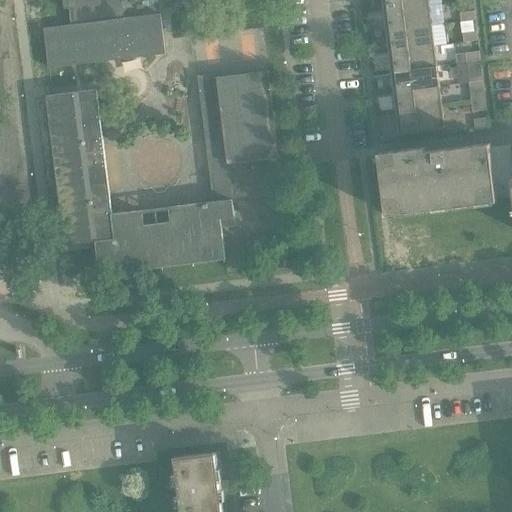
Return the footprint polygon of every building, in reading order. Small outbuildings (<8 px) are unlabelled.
[(123,19),(121,2),(127,2),(126,0),(63,0),(64,9),(70,9),(72,25),(44,29),(49,68),(165,54),(160,15),(123,19)] [(383,12),(424,7),(430,6),(429,0),(387,0),(387,2),(382,2),(383,12)] [(433,5),(436,23),(446,22),(444,3),(433,5)] [(386,32),(426,27),(433,26),(430,6),(424,7),(383,12),(383,13),(389,12),(390,22),(385,23),(386,32)] [(461,23),(475,21),(474,12),(460,13),(461,23)] [(388,52),(429,47),(435,46),(433,26),(426,27),(386,32),(386,33),(391,33),(392,42),(387,43),(388,52)] [(478,41),(477,32),(463,34),(464,43),(478,41)] [(391,72),(431,67),(438,67),(435,46),(429,47),(388,52),(388,54),(394,53),(395,62),(390,63),(391,72)] [(481,61),(479,52),(465,54),(466,63),(481,61)] [(393,93),(434,88),(440,87),(438,67),(431,67),(391,72),(391,74),(396,73),(397,83),(392,83),(393,93)] [(172,223),(144,226),(142,211),(112,215),(96,90),(46,96),(65,246),(96,242),(100,275),(226,259),(221,219),(235,217),(233,203),(284,196),(279,158),(280,158),(269,71),(219,77),(219,74),(198,77),(198,78),(214,202),(170,208),(172,223)] [(482,72),(468,74),(469,83),(483,82),(482,72)] [(396,113),(437,108),(443,107),(440,87),(434,88),(393,93),(393,94),(399,93),(400,103),(395,104),(396,113)] [(484,93),(470,94),(473,113),(487,111),(484,93)] [(396,113),(396,114),(401,114),(402,123),(397,124),(398,135),(445,129),(443,107),(437,108),(396,113)] [(491,144),(469,146),(380,157),(388,217),(498,204),(498,201),(491,144)] [(174,458),(180,511),(223,511),(216,452),(174,458)]
